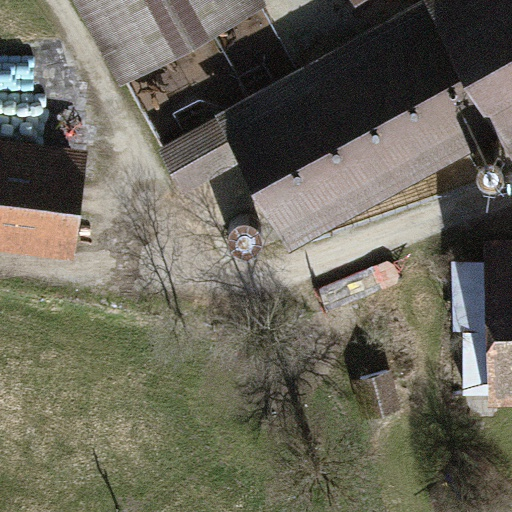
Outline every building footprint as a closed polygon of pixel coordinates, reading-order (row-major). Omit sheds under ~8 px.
[(79,0),(121,75),(258,0),(79,0)] [(511,0),(406,0),(214,105),(217,110),(159,142),(184,188),(241,156),(290,245),(503,128),(511,144),(511,0)] [(478,165),(482,170),(488,172),(494,173),(499,171),(504,168),(507,164),(509,159),(510,154),(508,148),(505,144),(501,140),(496,138),(491,138),(485,140),(480,143),(476,148),(475,154),(476,160),(478,165)] [(0,249),(78,259),(92,151),(0,139),(0,249)] [(229,232),(233,236),(239,239),(245,239),(250,238),(255,235),(258,231),(260,226),(260,220),(259,215),(256,211),(252,207),(247,205),(241,205),(235,206),(231,210),(227,215),(226,221),(226,227),(229,232)] [(511,225),(483,226),(487,393),(511,392),(511,225)] [(392,364),(353,374),(362,413),(402,403),(392,364)]
